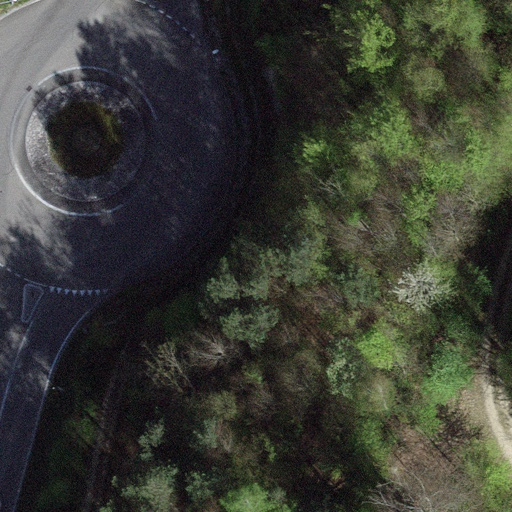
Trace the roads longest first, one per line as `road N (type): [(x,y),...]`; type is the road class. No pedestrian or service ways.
road 1 (track): [(225,0),(229,45),(255,102),(259,195),(220,268),(143,308),(92,399),(82,511)]
road 2 (primary): [(42,253),(82,261),(122,254),(158,234),(184,203),(198,165),(198,124),(183,86),(156,56),(121,36)]
road 3 (track): [(511,448),(495,431),(511,252)]
road 4 (primary): [(42,253),(0,406)]
road 5 (primary): [(121,36),(49,36),(0,69)]
